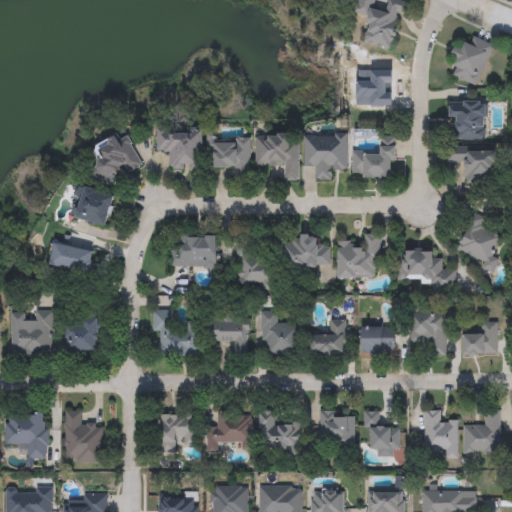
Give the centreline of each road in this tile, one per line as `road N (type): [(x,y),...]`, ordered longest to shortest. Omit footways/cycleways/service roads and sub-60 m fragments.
road 1 (residential): [(130,511),(133,274),(150,221),(165,210),(380,209),(417,200),(423,57),(442,0)]
road 2 (residential): [(511,381),(0,383)]
